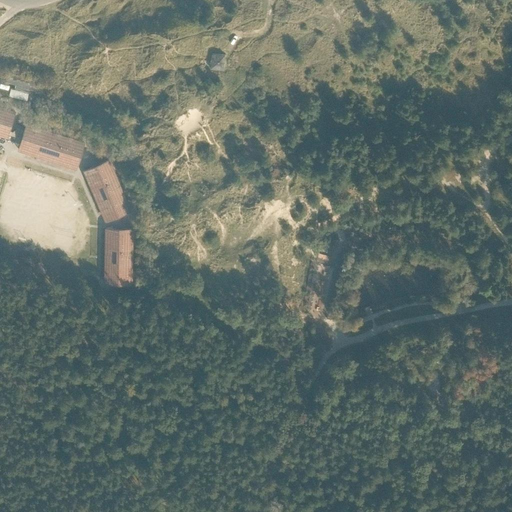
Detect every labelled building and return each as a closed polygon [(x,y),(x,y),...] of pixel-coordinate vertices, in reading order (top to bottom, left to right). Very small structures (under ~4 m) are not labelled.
[(212,54),(211,68),(223,69),(224,55),(212,54)] [(45,94),(48,84),(5,71),(2,81),(15,85),(14,88),(29,92),(30,89),(45,94)] [(0,134),(7,137),(15,112),(0,107),(0,134)] [(18,150),(76,168),(84,143),(26,124),(18,150)] [(130,210),(108,160),(84,171),(106,221),(130,210)] [(106,228),(105,283),(131,283),(132,229),(106,228)]
